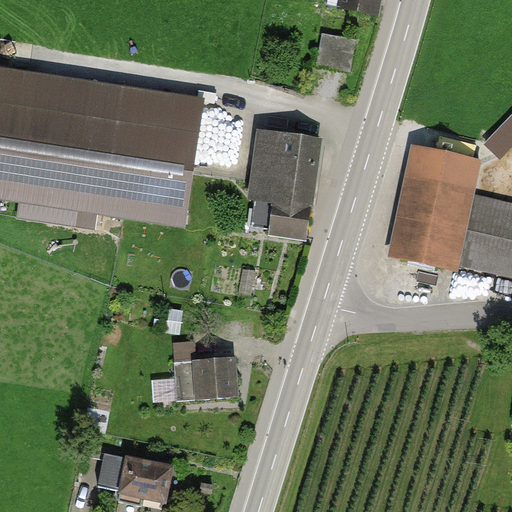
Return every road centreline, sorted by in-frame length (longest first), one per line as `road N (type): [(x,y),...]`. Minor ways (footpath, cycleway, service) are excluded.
road 1 (secondary): [(323,305),(415,0)]
road 2 (secondary): [(259,511),(323,305)]
road 3 (unclassified): [(323,305),(378,319),(511,315)]
